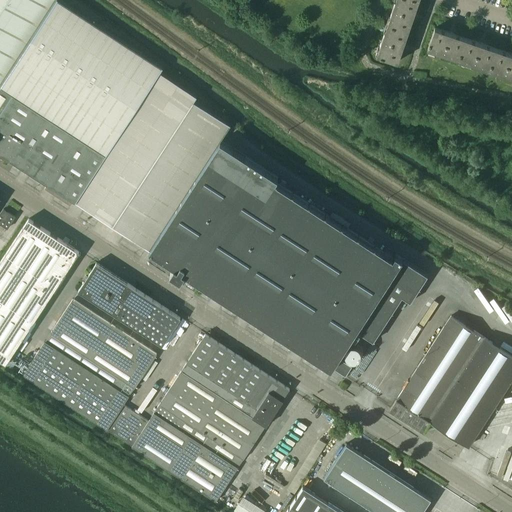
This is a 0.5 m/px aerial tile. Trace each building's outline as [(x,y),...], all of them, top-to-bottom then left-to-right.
[(163,67),(60,0),(0,0),(0,152),(75,202),(76,201),(149,249),(149,250),(174,266),(170,272),(180,279),(184,273),(331,368),(331,367),(345,376),(351,366),(338,357),(356,330),(373,341),(402,296),(410,302),(427,275),(395,254),(393,258),(275,182),(277,178),(220,140),(230,124),(193,100),(197,95),(160,71),(163,67)] [(407,34),(418,3),(408,0),(395,0),(386,27),(407,34)] [(398,62),(404,44),(407,34),(386,27),(377,55),(398,62)] [(462,60),(470,39),(435,27),(428,48),(462,60)] [(493,71),(500,50),(470,39),(462,60),(493,71)] [(511,77),(511,53),(500,50),(493,71),(511,77)] [(15,217),(3,209),(0,213),(0,223),(7,228),(15,217)] [(79,251),(28,218),(0,260),(0,359),(5,363),(79,251)] [(181,317),(134,287),(97,263),(79,291),(162,345),(181,317)] [(157,354),(73,299),(23,375),(174,473),(248,361),(206,334),(149,420),(124,404),(157,354)] [(429,421),(484,337),(451,315),(389,409),(422,431),(429,421)] [(511,378),(511,355),(486,338),(484,337),(429,421),(468,446),(511,378)] [(289,389),(250,363),(248,361),(174,473),(216,501),(289,389)] [(376,511),(421,511),(430,499),(412,487),(417,480),(411,476),(406,483),(346,443),(323,478),(376,511)] [(285,480),(279,476),(274,484),(281,488),(285,480)] [(343,511),(303,486),(286,511),(343,511)] [(264,511),(265,511),(244,497),(236,509),(239,511),(264,511)]
